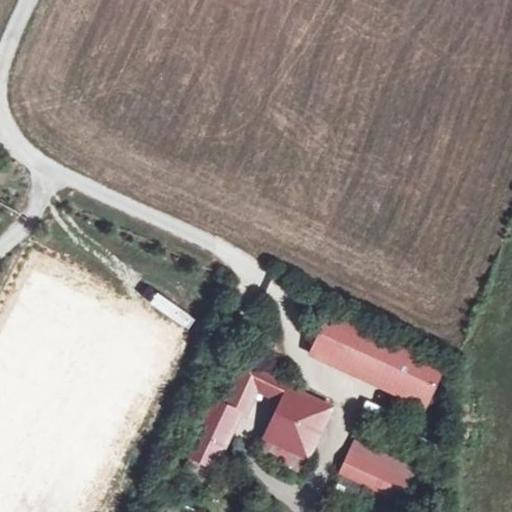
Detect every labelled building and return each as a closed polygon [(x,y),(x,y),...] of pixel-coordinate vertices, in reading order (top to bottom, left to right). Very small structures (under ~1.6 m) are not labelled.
[(307,345),(343,362),(356,334),(320,317),(307,345)] [(343,362),(397,386),(410,359),(356,334),(343,362)] [(260,353),(235,396),(249,404),(253,406),(266,384),(292,398),(301,382),(304,378),(260,353)] [(434,371),(410,359),(397,386),(422,398),(434,371)] [(292,398),(274,429),(278,432),(314,452),(341,405),(301,382),(292,398)] [(207,445),(220,453),(249,404),(235,396),(207,445)] [(314,452),(278,432),(271,444),(307,465),(314,452)] [(356,434),(347,453),(422,488),(431,469),(356,434)] [(347,453),(339,471),(413,506),(422,488),(347,453)] [(330,490),(375,511),(410,511),(413,506),(339,471),(330,490)] [(207,511),(167,495),(159,511),(207,511)]
